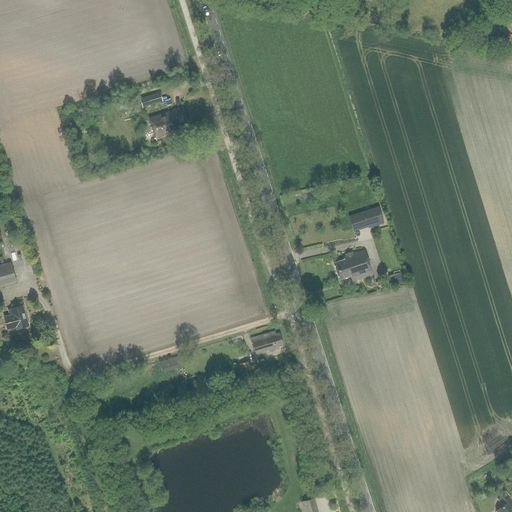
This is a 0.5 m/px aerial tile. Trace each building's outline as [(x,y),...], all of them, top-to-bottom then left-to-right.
[(502,24),(496,19),(487,29),(493,35),(502,24)] [(143,108),(163,102),(160,92),(140,99),(143,108)] [(187,122),(182,107),(173,110),(173,112),(169,113),(169,112),(149,118),(156,140),(179,133),(176,125),(187,122)] [(369,228),(383,224),(379,208),(349,217),(354,232),(369,228)] [(351,279),(371,272),(364,251),(344,257),(345,260),(333,264),(339,280),(350,277),(351,279)] [(0,287),(17,283),(11,262),(0,265),(0,287)] [(405,282),(403,274),(395,277),(396,282),(389,284),(389,287),(405,282)] [(8,310),(10,316),(4,317),(8,330),(16,328),(16,329),(29,326),(23,306),(22,302),(11,305),(12,309),(8,310)] [(275,332),(259,336),(251,339),(256,357),(265,354),(264,352),(269,350),(270,352),(275,350),(275,348),(283,346),(279,334),(276,335),(275,332)] [(160,362),(164,373),(195,364),(190,353),(160,362)] [(241,381),(256,376),(253,366),(250,367),(249,362),(236,366),(241,381)] [(209,387),(205,377),(192,382),(195,392),(209,387)] [(496,511),(511,511),(511,505),(509,502),(511,500),(506,493),(497,499),(503,506),(496,511)] [(316,511),(313,499),(301,502),(303,511),(316,511)]
